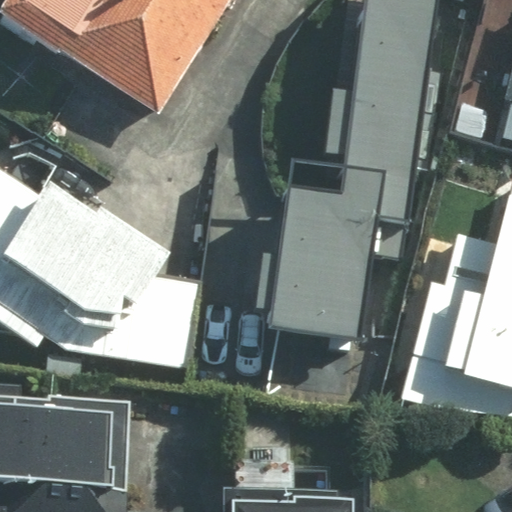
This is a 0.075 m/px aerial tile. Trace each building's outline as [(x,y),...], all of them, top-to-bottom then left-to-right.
[(1,0),(0,2),(0,44),(150,125),(226,0),(1,0)] [(265,197),(248,346),(361,358),(372,269),(398,272),(428,0),(346,0),(334,106),(312,104),(304,173),(326,175),(323,204),(265,197)] [(511,41),(494,111),(511,115),(511,41)] [(493,216),(488,214),(480,249),(442,240),(428,296),(421,294),(394,411),(425,419),(509,424),(511,411),(511,194),(499,191),(493,216)] [(188,375),(194,290),(144,287),(154,271),(80,228),(75,237),(0,193),(0,344),(26,359),(32,348),(59,364),(59,366),(188,375)] [(0,404),(0,511),(119,511),(124,409),(0,404)]
